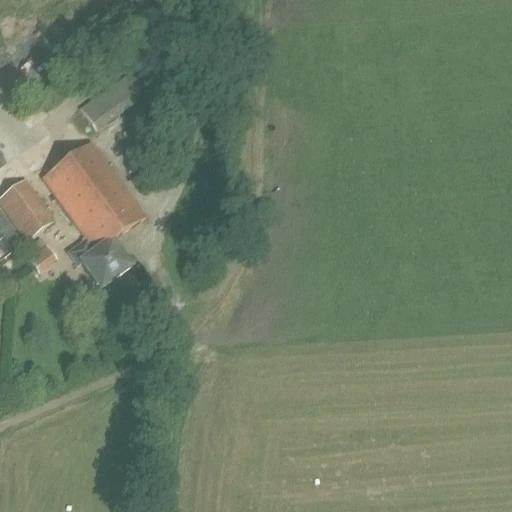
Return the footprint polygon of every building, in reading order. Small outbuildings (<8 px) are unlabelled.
[(96,135),(168,84),(152,60),(79,111),(96,135)] [(100,292),(130,270),(111,245),(145,220),(92,147),(43,182),(85,240),(82,242),(84,244),(69,255),(78,268),(81,266),(100,292)] [(56,223),(25,182),(0,201),(0,207),(27,245),(56,223)] [(41,268),(62,257),(56,246),(35,257),(41,268)] [(46,277),(68,265),(64,258),(42,270),(46,277)]
